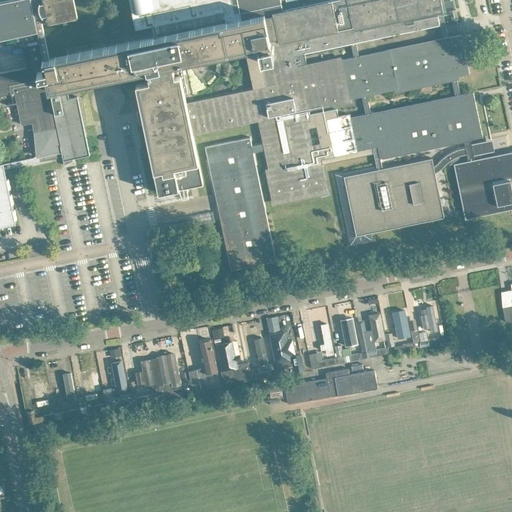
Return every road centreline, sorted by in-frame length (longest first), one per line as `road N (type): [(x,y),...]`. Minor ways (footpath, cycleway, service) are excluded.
road 1 (residential): [(0,357),(511,255)]
road 2 (residential): [(29,511),(0,380)]
